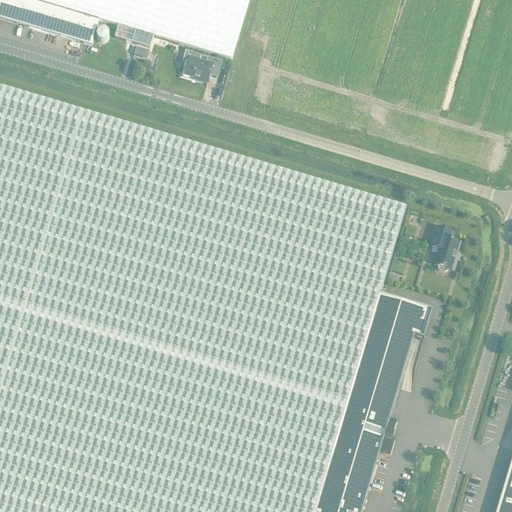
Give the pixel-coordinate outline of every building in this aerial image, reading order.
[(0,0),(0,20),(91,47),(98,22),(23,0),(0,0)] [(23,0),(98,22),(118,27),(115,39),(136,45),(150,50),(153,37),(231,60),(249,0),(23,0)] [(206,64),(199,62),(201,57),(186,53),(183,63),(188,64),(184,77),(194,79),(195,78),(208,82),(212,67),(219,69),(221,63),(207,59),(206,64)] [(0,511),(315,511),(380,296),(406,209),(0,88),(0,511)] [(437,228),(431,248),(439,250),(435,266),(439,267),(438,270),(439,271),(445,273),(447,272),(447,270),(451,271),(452,270),(454,270),(456,263),(454,262),(460,243),(450,240),(452,233),(437,228)] [(432,311),(380,296),(315,511),(362,511),(380,453),(389,455),(393,441),(392,440),(393,435),(392,435),(395,425),(389,423),(414,338),(423,341),(432,311)] [(511,511),(511,459),(511,464),(509,463),(497,503),(499,503),(496,511),(511,511)]
